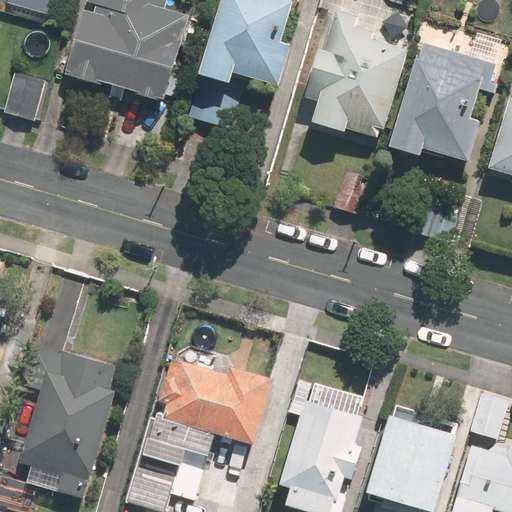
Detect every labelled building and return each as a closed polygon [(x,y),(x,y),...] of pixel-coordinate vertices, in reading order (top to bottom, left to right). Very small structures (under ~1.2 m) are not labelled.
[(54,0),(9,0),(8,3),(51,14),(54,0)] [(191,15),(167,8),(169,0),(88,0),(68,72),(167,100),(191,15)] [(292,0),(225,0),(191,116),(234,128),(249,75),(280,84),(292,42),(281,39),(292,0)] [(358,15),(337,10),(326,49),(321,47),(307,96),(320,100),(314,121),(347,130),(348,127),(382,136),(407,49),(372,39),(375,31),(355,25),(358,15)] [(499,62),(421,39),(390,145),(421,154),(423,147),(470,160),(499,62)] [(47,81),(16,73),(6,115),(37,122),(47,81)] [(511,94),(491,165),(511,171),(511,94)] [(459,203),(431,195),(420,232),(448,240),(459,203)] [(0,344),(8,317),(0,314),(0,344)] [(135,374),(66,350),(28,460),(97,484),(135,374)] [(239,374),(183,359),(157,455),(196,466),(201,449),(224,455),(230,430),(268,440),(286,371),(243,360),(239,374)] [(353,511),(380,413),(317,396),(294,481),(305,484),(300,503),(333,511),(353,511)] [(472,434),(402,414),(380,490),(450,510),(472,434)] [(511,440),(487,434),(465,511),(510,511),(511,509),(511,440)] [(203,483),(142,467),(137,488),(197,504),(203,483)]
